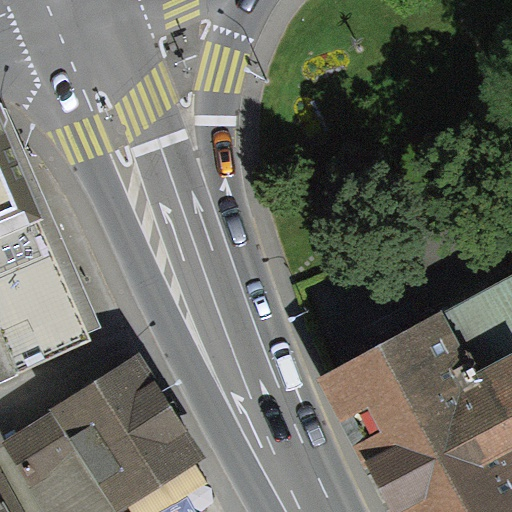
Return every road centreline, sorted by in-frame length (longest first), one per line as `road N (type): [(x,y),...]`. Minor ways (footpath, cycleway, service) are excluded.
road 1 (primary): [(165,254),(188,321),(287,511)]
road 2 (primary): [(68,0),(165,254)]
road 3 (primary): [(165,254),(182,134),(235,0)]
